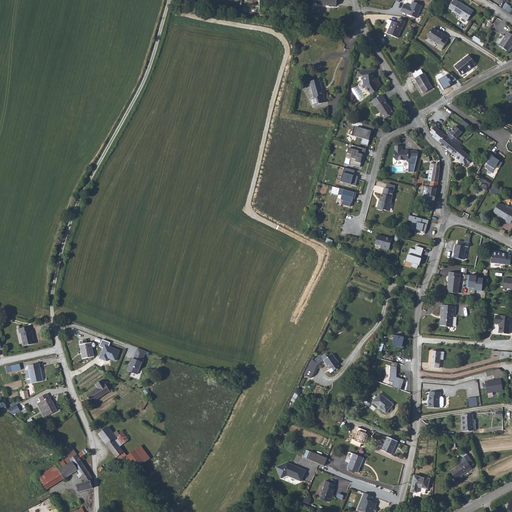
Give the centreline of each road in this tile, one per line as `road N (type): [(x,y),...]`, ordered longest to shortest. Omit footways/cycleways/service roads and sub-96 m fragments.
road 1 (track): [(52,320),(73,211),(143,81),(169,0)]
road 2 (residential): [(447,214),(417,313),(414,438),(397,511)]
road 3 (residential): [(97,511),(91,440),(60,350)]
road 4 (residential): [(420,121),(385,141),(351,228)]
road 5 (residential): [(354,0),(417,116)]
